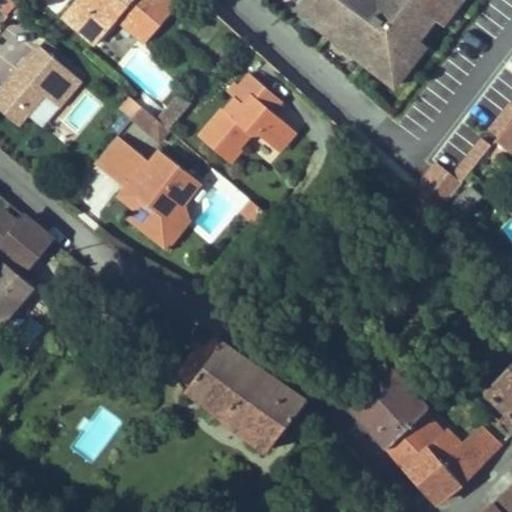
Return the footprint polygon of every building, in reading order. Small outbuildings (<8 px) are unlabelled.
[(177,6),(170,0),(75,0),(63,15),(96,44),(118,18),(146,42),(177,6)] [(299,0),(294,8),(315,24),(321,16),(347,36),(340,44),(395,86),(411,65),(403,59),(419,38),(434,18),(448,0),(299,0)] [(442,24),(460,0),(448,0),(434,18),(442,24)] [(347,36),(321,16),(315,24),(340,44),(347,36)] [(481,24),(427,79),(449,100),(502,45),(481,24)] [(411,65),(427,44),(419,38),(403,59),(411,65)] [(82,80),(40,44),(27,60),(31,63),(26,69),(22,65),(0,91),(0,107),(19,124),(44,95),(59,107),(82,80)] [(26,69),(31,63),(27,60),(22,65),(26,69)] [(274,111),(253,94),(263,83),(250,72),(240,85),(236,82),(228,91),(237,98),(226,111),(222,108),(199,135),(231,162),(243,149),(240,147),(251,133),(260,134),(276,148),(293,128),(274,111)] [(283,100),(263,83),(253,94),(274,111),(283,100)] [(169,129),(192,103),(181,93),(158,120),(169,129)] [(158,120),(142,106),(133,117),(159,140),(169,129),(158,120)] [(511,156),(511,154),(511,119),(494,142),(511,156)] [(280,152),(297,131),(293,128),(276,148),(280,152)] [(108,173),(130,145),(118,135),(94,162),(108,173)] [(201,182),(161,150),(151,162),(130,145),(108,173),(128,189),(129,188),(142,198),(128,216),(143,228),(150,220),(161,229),(184,222),(178,201),(185,199),(189,197),(201,182)] [(460,220),(482,196),(470,186),(450,210),(460,220)] [(417,210),(424,202),(419,198),(412,206),(417,210)] [(168,247),(190,219),(185,199),(178,201),(184,222),(161,229),(150,220),(143,228),(168,247)] [(243,212),(252,220),(262,209),(252,200),(243,212)] [(435,213),(424,202),(417,210),(428,220),(435,213)] [(0,246),(20,223),(3,209),(0,212),(0,246)] [(252,220),(258,225),(267,213),(262,209),(252,220)] [(0,249),(24,270),(51,238),(26,216),(20,223),(0,246),(0,249)] [(0,324),(33,285),(6,261),(0,267),(0,324)] [(223,342),(221,344),(212,339),(177,374),(190,385),(188,387),(268,448),(306,401),(223,342)] [(511,363),(486,391),(511,414),(501,424),(511,433),(511,432),(511,363)] [(430,408),(394,367),(360,398),(352,390),(342,399),(350,407),(387,448),(388,447),(425,411),(430,408)] [(418,483),(461,444),(447,431),(444,433),(425,411),(388,447),(418,483)] [(463,484),(502,446),(481,426),(461,444),(418,483),(435,502),(461,482),(463,484)] [(511,511),(511,488),(486,511),(511,511)]
